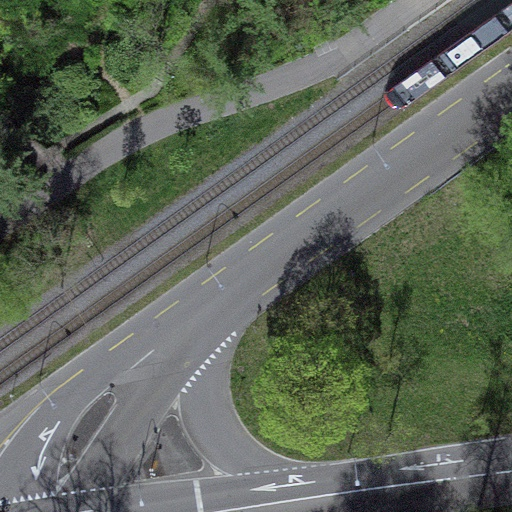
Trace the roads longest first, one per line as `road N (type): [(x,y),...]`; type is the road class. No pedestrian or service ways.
road 1 (residential): [(203,312),(511,89)]
road 2 (residential): [(51,511),(62,468),(86,425),(203,312)]
road 3 (residential): [(298,493),(238,454),(212,424),(203,312)]
road 4 (primary): [(298,493),(83,511)]
road 5 (primary): [(349,493),(511,471)]
